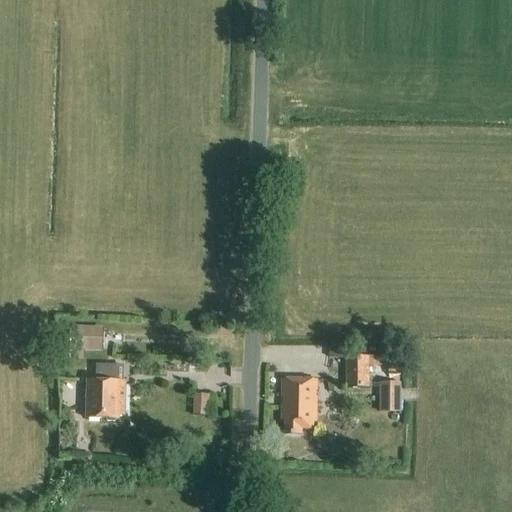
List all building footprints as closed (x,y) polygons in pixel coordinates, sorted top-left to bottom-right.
[(69,328),(67,361),(82,362),(82,353),(100,354),(101,330),(69,328)] [(344,360),(344,350),(329,349),(328,358),(344,360)] [(344,359),(344,391),(368,390),(367,359),(344,359)] [(87,382),(87,401),(86,401),(86,419),(118,420),(118,416),(124,417),(125,383),(117,383),(118,367),(96,367),(96,382),(87,382)] [(317,381),(282,380),(281,423),(285,423),(284,436),(301,437),(301,431),(316,431),(317,381)] [(376,414),(402,415),(402,385),(376,385),(376,414)] [(197,414),(213,414),(214,393),(198,392),(197,414)]
